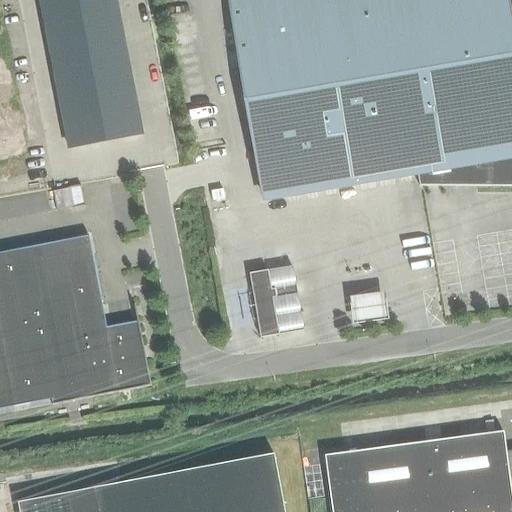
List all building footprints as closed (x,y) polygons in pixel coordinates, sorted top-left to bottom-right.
[(140,134),(137,119),(114,0),(39,0),(69,149),(124,138),(124,137),(140,134)] [(511,0),(237,0),(230,1),(264,200),(417,174),(419,187),(511,187),(511,0)] [(0,25),(0,184),(30,178),(0,25)] [(81,186),(69,188),(73,209),(85,207),(81,186)] [(0,253),(0,410),(51,400),(52,406),(151,387),(135,305),(133,305),(136,322),(106,328),(88,236),(0,253)] [(304,331),(293,266),(249,274),(260,339),(304,331)] [(384,296),(347,301),(351,329),(388,324),(384,296)] [(466,308),(458,309),(459,317),(467,316),(466,308)] [(503,432),(324,456),(331,511),(511,511),(511,451),(505,452),(503,432)] [(18,511),(284,511),(273,455),(17,503),(18,511)]
